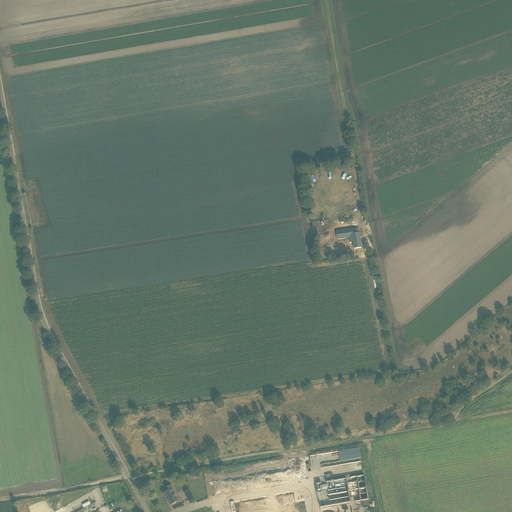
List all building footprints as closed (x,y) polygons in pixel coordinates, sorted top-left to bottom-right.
[(354,249),(362,248),(360,234),(359,234),(358,229),(345,231),(343,224),(335,225),(337,240),(349,238),(350,243),(353,242),(354,249)] [(349,469),(352,470),(352,466),(353,467),(352,471),(358,471),(359,457),(357,457),(357,455),(359,455),(360,449),(354,448),(354,454),(356,454),(356,460),(340,459),(341,454),(338,454),(338,456),(332,456),(332,463),(321,463),(321,467),(343,469),(343,471),(349,472),(349,469)] [(226,509),(226,511),(240,511),(316,499),(309,459),(220,475),(221,480),(215,481),(215,482),(216,482),(221,509),(220,509),(220,510),(226,509)] [(319,507),(367,500),(364,476),(315,482),(319,507)] [(166,498),(170,505),(177,502),(174,494),(175,494),(170,486),(164,489),(166,492),(163,494),(166,498)] [(196,501),(189,489),(183,492),(190,504),(196,501)]
